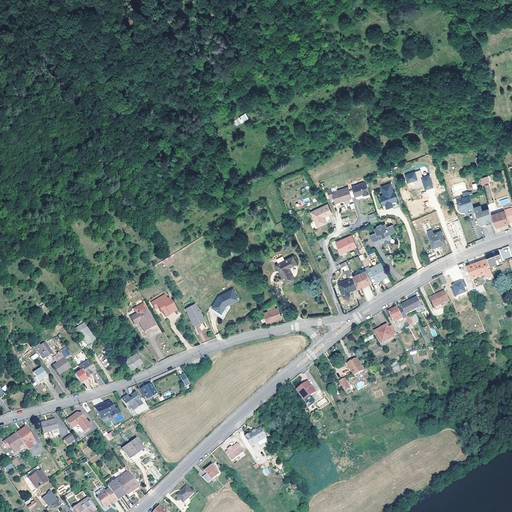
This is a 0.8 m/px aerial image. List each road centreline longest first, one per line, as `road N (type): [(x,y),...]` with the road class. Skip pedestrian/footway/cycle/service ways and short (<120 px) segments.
road 1 (residential): [(291,327),(220,343),(132,382),(0,421)]
road 2 (tertiary): [(138,511),(228,423),(309,359)]
road 3 (tertiary): [(362,316),(433,268),(511,236)]
